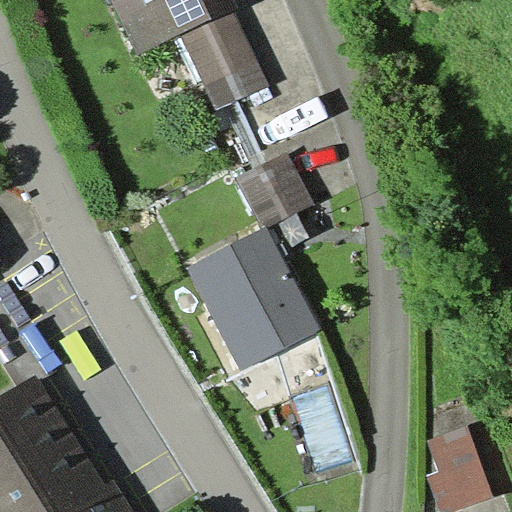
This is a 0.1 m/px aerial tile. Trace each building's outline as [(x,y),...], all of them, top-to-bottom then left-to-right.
[(112,0),(138,54),(181,34),(238,8),(233,0),(112,0)] [(238,8),(181,34),(215,110),(271,85),(238,8)] [(288,151),(237,177),(263,228),(267,225),(268,228),(315,204),(288,151)] [(263,228),(187,267),(241,369),(321,328),(268,228),(267,225),(263,228)] [(36,373),(0,396),(0,511),(134,511),(113,479),(106,483),(36,373)] [(511,485),(489,418),(427,439),(438,471),(427,475),(439,511),(448,511),(511,490),(511,485)]
